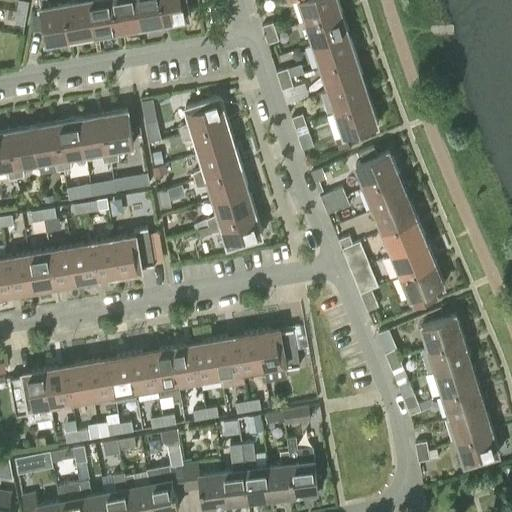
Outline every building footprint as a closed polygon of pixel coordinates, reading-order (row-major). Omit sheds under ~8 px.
[(29,0),(26,0),(18,0),(14,23),(25,25),(29,0)] [(38,0),(45,42),(70,38),(64,3),(49,5),(47,0),(38,0)] [(64,3),(70,38),(93,34),(87,0),(78,0),(64,3)] [(87,0),(93,34),(117,30),(111,0),(87,0)] [(111,0),(117,30),(141,26),(136,0),(111,0)] [(136,0),(141,26),(164,22),(160,0),(136,0)] [(160,0),(164,22),(189,17),(185,0),(160,0)] [(289,0),(289,1),(291,0),(299,0),(306,21),(340,10),(336,0),(289,0)] [(340,10),(306,21),(314,43),(347,32),(340,10)] [(273,21),(262,25),(265,34),(276,31),(273,21)] [(267,43),(279,39),(276,31),(265,34),(267,43)] [(347,32),(314,43),(321,66),(355,55),(347,32)] [(355,55),(321,66),(329,89),(362,78),(355,55)] [(287,67),(276,71),(279,80),(290,76),(287,67)] [(282,88),(293,85),(290,76),(279,80),(282,88)] [(362,78),(329,89),(336,112),(370,101),(362,78)] [(178,126),(180,133),(226,120),(219,96),(185,106),(189,121),(178,126)] [(377,124),(370,101),(336,112),(344,135),(377,124)] [(127,109),(103,113),(111,161),(118,159),(118,147),(133,144),(127,109)] [(303,112),(291,116),(295,126),(306,122),(303,112)] [(111,161),(103,113),(79,117),(85,152),(99,150),(103,162),(111,161)] [(85,152),(79,117),(55,121),(64,169),(71,168),(71,155),(85,152)] [(161,138),(157,119),(145,121),(149,141),(161,138)] [(199,153),(233,142),(226,120),(180,133),(182,140),(195,139),(199,153)] [(64,169),(55,121),(32,126),(38,160),(52,158),(56,170),(64,169)] [(297,134),(309,130),(306,122),(295,126),(297,134)] [(38,160),(32,126),(8,130),(16,177),(24,176),(23,163),(38,160)] [(9,178),(16,177),(8,130),(0,131),(0,167),(5,166),(9,178)] [(338,137),(342,149),(351,146),(347,134),(338,137)] [(194,179),(240,165),(233,142),(199,153),(204,167),(192,172),(194,179)] [(355,163),(365,186),(398,173),(388,149),(377,154),(373,145),(356,152),(360,161),(355,163)] [(161,148),(152,150),(155,161),(163,159),(161,148)] [(166,171),(164,162),(153,165),(156,174),(166,171)] [(213,198),(247,188),(240,165),(194,179),(196,186),(209,185),(213,198)] [(138,185),(149,183),(147,171),(136,173),(138,185)] [(398,173),(365,186),(374,209),(407,195),(398,173)] [(107,190),(115,189),(113,178),(105,179),(107,190)] [(92,193),(90,182),(82,184),(84,195),(92,193)] [(320,194),(324,204),(345,195),(342,186),(331,191),(331,190),(320,194)] [(170,205),(167,187),(157,191),(160,208),(170,205)] [(198,228),(254,211),(247,188),(213,198),(217,213),(206,218),(197,222),(198,228)] [(324,204),(327,212),(349,203),(345,195),(324,204)] [(407,195),(374,209),(383,231),(416,217),(407,195)] [(97,199),(85,201),(87,211),(99,209),(97,199)] [(75,213),(87,211),(85,201),(73,203),(75,213)] [(55,206),(42,208),(44,218),(56,216),(55,206)] [(33,220),(44,218),(42,208),(31,210),(33,220)] [(261,235),(254,211),(198,228),(200,235),(210,232),(223,231),(227,245),(261,235)] [(12,213),(0,214),(0,216),(1,225),(13,223),(12,213)] [(416,217),(383,231),(392,253),(425,240),(416,217)] [(134,233),(113,237),(119,273),(142,269),(141,266),(154,264),(147,226),(133,229),(134,233)] [(349,234),(338,238),(342,248),(353,243),(349,234)] [(92,241),(98,277),(119,273),(113,237),(92,241)] [(342,248),(345,256),(363,248),(359,240),(353,243),(342,248)] [(425,240),(392,253),(402,275),(434,262),(425,240)] [(98,277),(92,241),(70,244),(77,280),(98,277)] [(49,248),(55,284),(77,280),(70,244),(49,248)] [(28,252),(34,288),(55,284),(49,248),(28,252)] [(7,255),(13,291),(34,288),(28,252),(7,255)] [(0,256),(0,293),(13,291),(7,255),(0,256)] [(443,284),(434,262),(402,275),(415,307),(436,298),(432,288),(443,284)] [(374,276),(356,283),(360,292),(371,288),(371,287),(378,285),(374,276)] [(367,309),(378,305),(371,288),(360,292),(367,309)] [(421,324),(429,348),(463,337),(455,313),(421,324)] [(292,324),(293,328),(279,330),(279,327),(257,331),(263,367),(284,363),(285,368),(299,365),(296,348),(308,346),(304,322),(292,324)] [(263,367),(257,331),(235,334),(242,370),(263,367)] [(243,382),(242,370),(235,334),(214,338),(220,374),(222,385),(243,382)] [(463,337),(429,348),(436,371),(470,360),(463,337)] [(193,342),(199,378),(220,374),(214,338),(193,342)] [(172,345),(178,381),(199,378),(193,342),(172,345)] [(181,399),(178,381),(172,345),(150,349),(156,385),(159,397),(172,395),(173,401),(181,399)] [(395,347),(385,352),(388,361),(399,356),(395,347)] [(129,353),(135,389),(156,385),(150,349),(129,353)] [(108,356),(114,392),(135,389),(129,353),(108,356)] [(114,392),(108,356),(86,360),(93,396),(114,392)] [(392,369),(403,364),(399,356),(388,361),(392,369)] [(93,396),(86,360),(65,364),(71,400),(93,396)] [(470,360),(436,371),(443,394),(477,383),(470,360)] [(71,400),(65,364),(44,367),(50,404),(71,400)] [(50,404),(44,367),(22,371),(22,375),(9,377),(16,414),(29,412),(29,415),(33,419),(52,415),(50,404)] [(477,383),(443,394),(450,417),(484,406),(477,383)] [(414,391),(403,396),(406,405),(417,400),(414,391)] [(259,398),(247,400),(248,410),(260,407),(259,398)] [(237,412),(248,410),(247,400),(235,402),(237,412)] [(410,413),(421,409),(417,400),(406,405),(410,413)] [(217,405),(204,407),(206,418),(219,415),(217,405)] [(282,410),(284,420),(285,420),(285,423),(310,418),(308,406),(284,410),(282,410)] [(484,406),(450,417),(457,439),(491,429),(484,406)] [(195,420),(206,418),(204,407),(193,409),(195,420)] [(267,423),(284,420),(282,410),(265,412),(267,423)] [(174,413),(162,415),(163,425),(175,423),(174,413)] [(248,415),(249,426),(261,424),(260,413),(248,415)] [(152,427),(163,425),(162,415),(150,417),(152,427)] [(131,420),(119,422),(121,432),(133,430),(131,420)] [(100,436),(97,421),(88,423),(89,427),(77,429),(78,439),(100,436)] [(110,434),(121,432),(119,422),(108,424),(110,434)] [(160,430),(162,441),(168,444),(179,442),(177,428),(160,430)] [(67,442),(78,439),(77,429),(65,432),(67,442)] [(498,452),(491,429),(457,439),(464,462),(498,452)] [(134,435),(117,438),(119,448),(136,446),(134,435)] [(321,474),(316,475),(312,445),(297,447),(296,435),(286,436),(288,450),(294,497),(296,497),(295,492),(318,489),(317,486),(323,485),(321,474)] [(120,451),(119,448),(117,438),(103,440),(105,454),(120,451)] [(426,439),(415,442),(417,451),(428,449),(426,439)] [(87,460),(84,444),(72,446),(75,462),(87,460)] [(271,500),(267,465),(253,467),(252,454),(251,445),(242,446),(243,455),(249,503),(271,500)] [(65,447),(50,449),(51,459),(67,457),(65,447)] [(417,451),(418,460),(438,456),(436,448),(428,449),(417,451)] [(267,465),(271,500),(294,497),(288,450),(279,451),(281,463),(267,465)] [(32,453),(15,456),(18,472),(35,468),(32,453)] [(222,471),(226,506),(249,503),(243,455),(234,456),(235,469),(222,471)] [(183,463),(187,488),(200,486),(202,504),(215,502),(215,507),(226,506),(222,471),(199,473),(197,461),(183,463)] [(183,463),(169,465),(147,470),(149,482),(154,511),(165,511),(166,510),(178,508),(174,490),(187,488),(183,463)] [(115,473),(118,488),(104,491),(108,511),(131,511),(124,474),(123,471),(115,473)] [(154,511),(149,482),(135,485),(133,472),(124,474),(131,511),(154,511)] [(471,493),(487,488),(494,486),(491,477),(468,484),(471,493)] [(91,494),(88,478),(79,480),(84,511),(108,511),(104,491),(91,494)] [(56,484),(59,500),(61,511),(84,511),(79,480),(56,484)] [(0,511),(7,511),(11,492),(0,490),(0,511)] [(61,511),(59,500),(37,504),(35,492),(22,494),(25,511),(61,511)]
